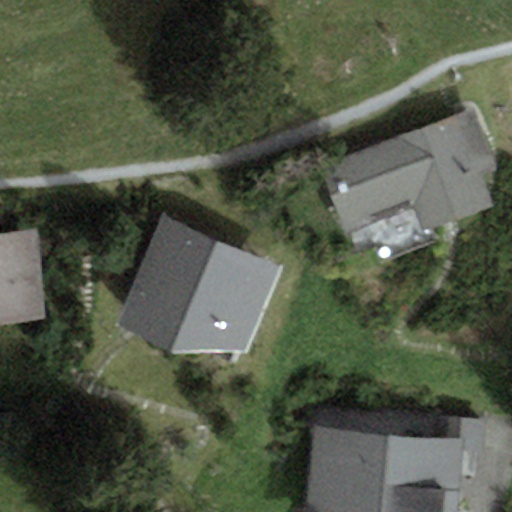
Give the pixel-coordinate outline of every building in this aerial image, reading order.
[(474,107),(320,169),(347,235),(413,208),(423,233),(493,205),(481,176),(499,169),(474,107)] [(282,267),(160,216),(118,323),(172,352),(246,352),(282,267)] [(0,322),(45,319),(37,228),(0,231),(0,322)] [(437,416),(436,437),(464,439),(463,450),(483,451),(485,419),(437,416)] [(436,437),(313,426),(306,511),(458,511),(463,450),(464,439),(436,437)]
